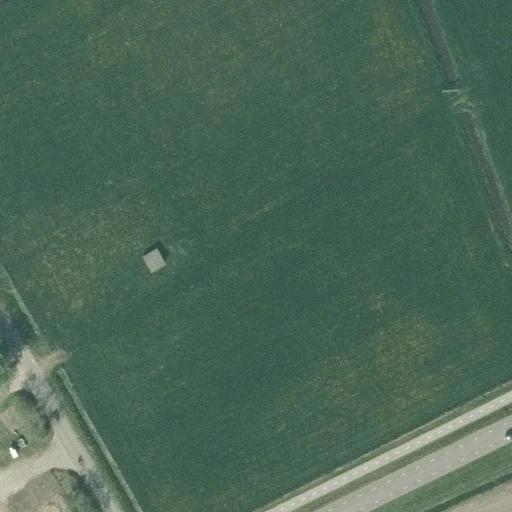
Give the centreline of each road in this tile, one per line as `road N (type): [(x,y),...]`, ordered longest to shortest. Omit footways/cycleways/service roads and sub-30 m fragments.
road 1 (unclassified): [(113,511),(0,317)]
road 2 (tertiary): [(511,427),(341,511)]
